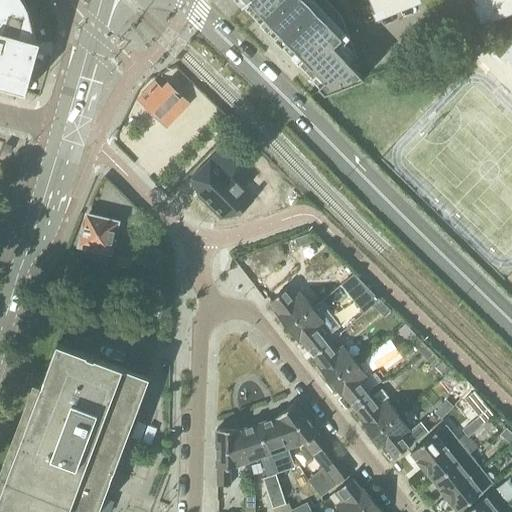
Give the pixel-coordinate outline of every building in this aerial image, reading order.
[(0,0),(0,86),(26,93),(38,52),(33,51),(36,42),(40,44),(41,42),(36,40),(29,9),(23,0),(0,0)] [(358,59),(358,57),(357,57),(357,58),(353,59),(350,62),(334,45),(337,43),(338,44),(351,39),(342,15),(335,8),(334,9),(340,16),(342,21),(334,28),(306,0),(236,0),(243,6),(249,1),(324,80),(319,86),(325,93),(365,78),(351,63),(354,60),(358,59)] [(352,27),(360,24),(350,0),(336,0),(339,5),(343,4),(352,27)] [(369,0),(377,18),(420,1),(419,0),(369,0)] [(511,0),(486,0),(479,3),(478,2),(473,5),(481,26),(511,13),(511,0)] [(146,106),(167,126),(188,104),(168,84),(162,90),(155,83),(139,99),(147,106),(146,106)] [(5,144),(3,151),(10,153),(12,146),(5,144)] [(238,211),(239,213),(253,198),(225,171),(236,160),(220,144),(190,176),(204,190),(198,197),(220,218),(238,211)] [(281,173),(273,181),(284,193),(293,184),(281,173)] [(80,246),(91,248),(88,260),(107,264),(118,222),(87,215),(80,246)] [(295,239),(298,247),(314,242),(311,233),(295,239)] [(292,241),(270,248),(275,262),(296,254),(292,241)] [(120,256),(117,267),(128,269),(131,259),(120,256)] [(355,274),(342,284),(365,313),(373,306),(380,300),(355,274)] [(287,328),(313,307),(302,291),(305,288),(299,280),(271,302),(277,309),(274,311),(278,316),(287,328)] [(380,300),(373,306),(384,317),(391,311),(380,300)] [(311,353),(328,340),(320,329),(327,324),(313,307),(287,328),(300,344),(303,342),(309,351),(311,353)] [(423,355),(430,348),(417,335),(410,342),(423,355)] [(330,381),(356,360),(344,345),(337,351),(328,340),(311,353),(320,363),(317,365),(321,370),(330,381)] [(0,511),(68,511),(72,504),(93,511),(98,511),(149,377),(58,343),(41,388),(34,385),(0,473),(0,476),(7,479),(0,496),(0,511)] [(449,368),(441,360),(441,359),(430,348),(423,355),(434,366),(429,371),(438,380),(443,375),(449,368)] [(356,360),(330,381),(343,398),(346,397),(354,407),(372,394),(369,391),(378,384),(371,375),(369,377),(356,360)] [(462,396),(479,416),(489,408),(472,388),(462,396)] [(372,435),(398,414),(387,400),(389,398),(383,389),(374,396),(372,394),(354,407),(362,417),(360,419),(364,425),(372,435)] [(442,419),(454,406),(447,400),(435,412),(442,419)] [(277,417),(287,448),(304,442),(323,468),(308,479),(321,497),(350,475),(295,402),(277,417)] [(495,415),(489,408),(479,416),(464,429),(462,430),(465,434),(468,437),(474,433),(495,415)] [(398,414),(372,435),(386,452),(388,451),(395,458),(424,435),(416,426),(411,431),(398,414)] [(287,448),(277,417),(260,424),(276,474),(285,470),(278,451),(287,448)] [(429,439),(411,453),(423,467),(458,438),(459,439),(465,434),(462,430),(464,429),(461,425),(453,432),(447,424),(448,423),(444,419),(426,435),(429,439)] [(276,474),(260,424),(240,430),(250,461),(261,457),(268,476),(276,474)] [(500,434),(511,445),(511,432),(507,428),(500,434)] [(250,461),(240,430),(240,429),(217,429),(218,485),(231,485),(231,467),(250,461)] [(458,438),(423,467),(434,482),(470,453),(459,439),(458,438)] [(470,453),(434,482),(446,496),(481,467),(471,454),(470,453)] [(481,467),(446,496),(458,511),(494,483),(481,467)] [(276,474),(268,476),(263,478),(273,508),(286,504),(276,474)] [(336,505),(341,511),(359,511),(374,500),(361,485),(359,486),(353,478),(336,492),(329,497),(336,505)] [(496,511),(509,502),(498,487),(466,511),(496,511)] [(255,511),(255,495),(247,495),(241,495),(241,500),(240,511),(255,511)] [(240,511),(241,500),(220,499),(219,511),(240,511)] [(383,511),(374,500),(359,511),(383,511)] [(511,511),(511,504),(509,502),(496,511),(511,511)] [(292,510),(293,511),(307,511),(311,510),(307,503),(292,510)]
